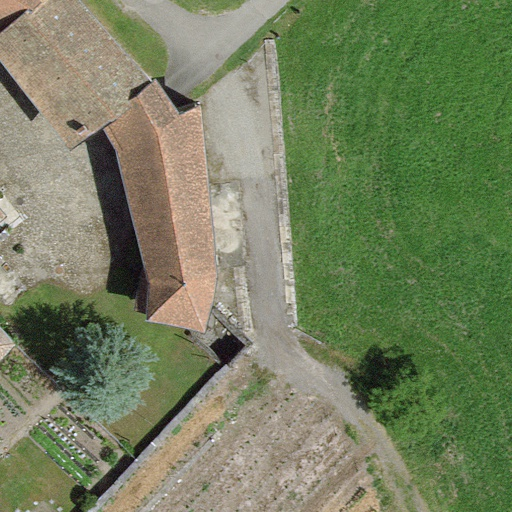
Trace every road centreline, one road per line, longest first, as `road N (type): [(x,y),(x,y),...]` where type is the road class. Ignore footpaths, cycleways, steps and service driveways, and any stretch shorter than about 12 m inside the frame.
road 1 (track): [(215,54),(235,124),(272,347),(335,379),(382,441),(419,511)]
road 2 (residential): [(271,0),(215,54),(144,0)]
